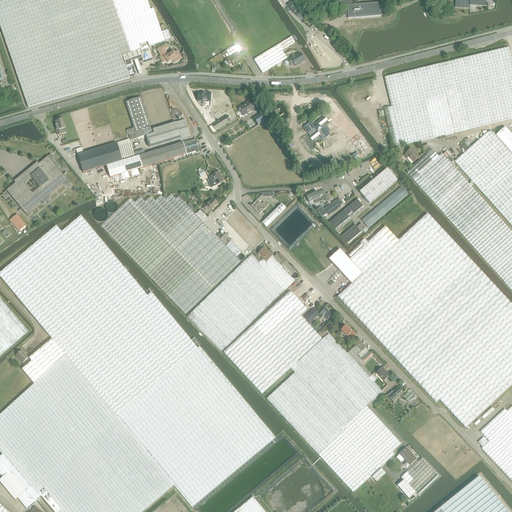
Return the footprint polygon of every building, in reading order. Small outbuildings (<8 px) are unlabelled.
[(130,78),(126,68),(122,56),(141,49),(140,46),(147,43),(148,47),(168,39),(170,39),(167,31),(161,33),(153,9),(150,10),(146,0),(7,0),(4,1),(0,2),(0,27),(3,36),(28,108),(130,78)] [(329,0),(330,4),(344,3),(345,11),(342,11),(342,16),(348,16),(348,18),(376,16),(380,16),(380,3),(352,5),(351,0),(329,0)] [(469,0),(466,0),(465,0),(455,0),(455,2),(455,8),(470,9),(470,6),(485,7),(486,2),(485,0),(469,0)] [(287,5),(286,5),(291,11),(296,8),(291,2),(287,5)] [(296,8),(291,11),(292,12),(294,14),(296,16),(301,21),(304,18),(299,12),(296,8)] [(291,37),(254,60),(262,74),(283,61),(278,53),(295,43),(291,37)] [(147,43),(140,46),(141,49),(145,61),(152,58),(148,47),(147,43)] [(236,44),(226,51),(229,56),(240,49),(236,44)] [(162,46),(157,49),(162,58),(161,59),(163,63),(167,61),(168,63),(174,59),(176,62),(182,59),(179,55),(176,56),(174,52),(168,55),(165,50),(162,46)] [(511,60),(509,47),(384,78),(391,107),(401,146),(511,118),(511,60)] [(139,50),(122,56),(126,68),(133,65),(132,62),(142,59),(143,62),(139,50)] [(227,66),(229,65),(232,63),(234,65),(240,62),(244,60),(244,59),(246,58),(243,52),(240,54),(239,52),(226,60),(227,62),(224,63),(227,66)] [(300,53),(296,55),(287,60),(285,62),(285,63),(286,65),(287,65),(289,64),(291,66),(294,64),(295,66),(301,62),(302,63),(305,61),(300,53)] [(210,101),(210,93),(198,93),(198,101),(210,101)] [(149,147),(190,135),(185,121),(152,132),(141,97),(125,102),(134,128),(127,131),(130,141),(145,136),(149,147)] [(254,110),(257,109),(253,103),(250,105),(249,103),(243,106),(243,105),(238,108),(243,116),(253,109),(254,110)] [(391,107),(384,109),(393,148),(401,146),(391,107)] [(265,121),(260,114),(254,118),(258,125),(265,121)] [(227,115),(224,117),(212,125),(215,131),(230,121),(227,115)] [(312,122),(303,128),(308,134),(310,136),(309,137),(312,141),(319,135),(323,140),(324,140),(326,138),(330,135),(328,132),(330,130),(327,125),(329,123),(327,121),(324,117),(316,123),(317,123),(314,125),(312,122)] [(58,135),(67,132),(63,119),(55,121),(56,124),(55,125),(58,135)] [(511,134),(505,127),(496,136),(511,154),(511,134)] [(487,133),(454,162),(471,181),(469,185),(471,187),(473,184),(511,227),(511,154),(496,136),(493,132),(487,133)] [(197,138),(134,158),(128,140),(117,144),(78,155),(83,173),(106,166),(110,177),(200,150),(197,138)] [(468,143),(468,141),(467,139),(465,139),(464,138),(463,138),(462,138),(460,139),(459,141),(459,142),(459,143),(459,144),(460,146),(462,147),(463,147),(465,147),(466,146),(467,145),(468,144),(468,143)] [(409,150),(410,150),(406,154),(404,156),(407,159),(408,157),(413,162),(419,157),(412,148),(410,149),(409,150)] [(407,172),(413,179),(438,157),(431,150),(407,172)] [(511,232),(441,154),(438,157),(413,179),(511,291),(511,232)] [(39,163),(37,162),(14,181),(15,183),(6,190),(13,199),(26,214),(67,180),(48,156),(39,163)] [(202,158),(198,159),(203,170),(207,168),(202,158)] [(387,169),(359,192),(369,204),(397,181),(387,169)] [(211,188),(217,185),(223,181),(220,175),(220,174),(219,172),(209,177),(210,180),(207,182),(211,188)] [(372,212),(362,221),(368,228),(408,194),(402,187),(375,210),(372,212)] [(317,192),(310,195),(306,197),(309,203),(314,200),(316,204),(322,201),(319,197),(320,197),(319,196),(325,193),(323,190),(318,193),(317,192)] [(180,193),(178,196),(185,203),(187,201),(180,193)] [(327,202),(332,200),(329,193),(324,196),(327,202)] [(102,225),(101,227),(111,237),(139,266),(145,273),(185,315),(236,266),(240,262),(215,235),(196,215),(178,197),(176,200),(171,195),(165,201),(161,196),(155,202),(151,197),(145,203),(141,198),(140,198),(135,204),(130,199),(102,225)] [(259,215),(270,204),(263,197),(261,196),(251,206),(259,215)] [(211,210),(218,204),(213,199),(210,203),(209,202),(203,207),(205,210),(208,207),(211,210)] [(322,207),(316,210),(321,218),(324,216),(327,214),(328,215),(328,216),(341,207),(340,206),(342,204),(339,199),(336,201),(324,210),(322,207)] [(363,207),(357,200),(329,223),(335,230),(349,218),(347,216),(352,212),(353,214),(363,207)] [(190,203),(188,205),(194,211),(196,209),(190,203)] [(281,204),(262,223),(266,228),(286,209),(281,204)] [(106,212),(106,210),(105,208),(104,208),(103,207),(101,207),(100,207),(99,207),(97,208),(96,209),(96,210),(96,212),(96,214),(97,215),(98,216),(99,217),(100,217),(101,217),(103,217),(104,216),(105,215),(105,214),(106,213),(106,212)] [(200,211),(196,215),(215,235),(222,229),(210,216),(207,218),(205,216),(200,211)] [(368,243),(365,239),(360,243),(364,247),(350,260),(363,274),(352,284),(338,297),(436,403),(439,400),(465,428),(511,385),(511,305),(427,214),(400,240),(399,241),(386,227),(368,243)] [(17,215),(10,221),(19,232),(26,226),(17,215)] [(26,509),(36,501),(41,497),(53,511),(141,511),(173,486),(182,496),(191,507),(275,437),(199,347),(197,349),(151,293),(147,297),(81,217),(62,233),(56,227),(0,273),(0,277),(52,340),(65,356),(34,384),(0,414),(0,452),(2,455),(0,457),(0,474),(3,478),(11,471),(27,490),(17,498),(26,509)] [(341,237),(347,244),(362,231),(365,228),(361,224),(357,227),(355,225),(341,237)] [(7,229),(2,234),(6,238),(11,234),(7,229)] [(226,245),(231,240),(226,234),(220,239),(226,245)] [(266,262),(272,256),(264,247),(258,253),(263,259),(266,262)] [(329,259),(352,284),(363,274),(350,260),(340,250),(329,259)] [(278,253),(274,257),(292,276),(296,272),(278,253)] [(291,277),(292,276),(274,257),(273,257),(272,256),(266,262),(263,259),(259,263),(253,256),(251,255),(187,317),(221,352),(295,281),(291,277)] [(305,289),(305,288),(304,287),(304,286),(303,285),(302,285),(301,284),(299,284),(298,284),(297,285),(295,286),(294,287),(294,289),(294,291),(295,292),(296,293),(297,294),(298,294),(299,294),(301,294),(303,293),(304,292),(304,291),(305,290),(305,289)] [(0,355),(28,331),(14,316),(15,315),(7,306),(0,298),(0,355)] [(283,298),(223,353),(262,394),(290,368),(295,373),(267,399),(352,492),(355,490),(368,478),(394,454),(391,452),(400,444),(366,406),(381,391),(373,383),(369,378),(347,354),(329,334),(298,362),(297,361),(321,339),(300,316),(306,310),(298,301),(291,307),(283,298)] [(314,309),(305,318),(310,323),(317,316),(320,319),(323,317),(326,320),(331,315),(326,309),(326,310),(324,309),(319,314),(314,309)] [(353,338),(356,335),(350,329),(349,329),(346,325),(341,330),(347,336),(349,335),(353,338)] [(22,370),(34,384),(65,356),(52,340),(29,359),(32,362),(22,370)] [(356,346),(347,354),(369,378),(373,383),(376,380),(372,376),(360,363),(362,361),(360,358),(367,351),(367,350),(364,348),(365,347),(358,340),(354,344),(356,346)] [(23,363),(28,358),(21,351),(16,355),(23,363)] [(370,353),(362,360),(365,363),(373,356),(380,363),(378,365),(380,367),(384,364),(374,354),(373,355),(370,353)] [(384,381),(390,376),(382,368),(376,373),(384,381)] [(393,402),(403,393),(398,387),(388,397),(393,402)] [(410,389),(403,396),(410,403),(417,396),(410,389)] [(505,409),(480,432),(489,441),(481,449),(511,481),(511,406),(507,411),(505,409)] [(399,455),(406,462),(404,465),(406,468),(409,465),(410,466),(416,459),(406,448),(399,455)] [(403,480),(397,486),(408,499),(409,499),(416,493),(416,494),(419,496),(439,476),(421,458),(401,477),(403,480)] [(381,468),(372,477),(376,481),(385,473),(381,468)] [(0,482),(15,500),(17,498),(27,490),(11,471),(3,478),(0,480),(0,482)] [(507,511),(480,477),(436,511),(507,511)] [(264,511),(253,497),(234,511),(264,511)] [(38,504),(36,502),(28,509),(31,511),(41,511),(36,507),(38,504)]
